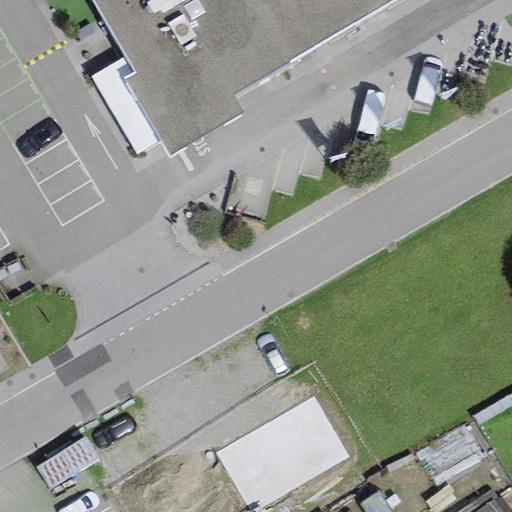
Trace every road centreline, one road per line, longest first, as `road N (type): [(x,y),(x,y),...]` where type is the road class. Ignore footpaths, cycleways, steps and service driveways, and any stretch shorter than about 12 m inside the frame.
road 1 (unclassified): [(0,437),(511,144)]
road 2 (unknown): [(448,0),(134,173)]
road 3 (unknown): [(134,173),(37,0)]
road 4 (unknown): [(134,173),(217,312)]
road 5 (unknown): [(124,366),(44,234)]
